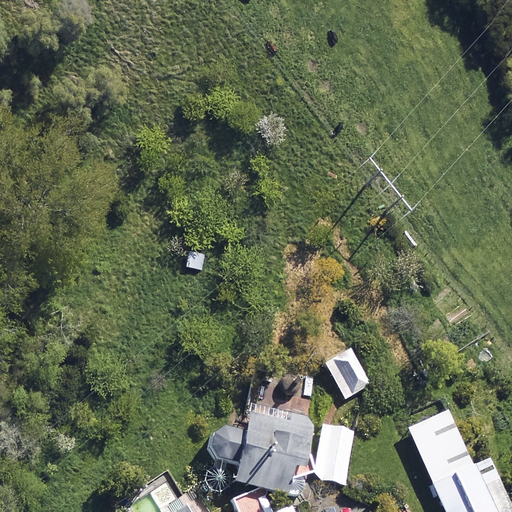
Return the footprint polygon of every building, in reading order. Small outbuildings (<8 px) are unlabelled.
[(367,384),(351,351),(322,365),(338,398),(367,384)] [(312,425),(251,408),(243,437),(215,430),(207,460),(236,468),(232,485),(292,501),(312,425)] [(471,469),(447,415),(406,433),(440,511),(510,511),(487,461),(471,469)] [(355,433),(321,428),(313,484),(346,489),(355,433)] [(203,511),(186,480),(156,496),(165,511),(203,511)] [(260,511),(251,494),(230,505),(233,511),(260,511)]
